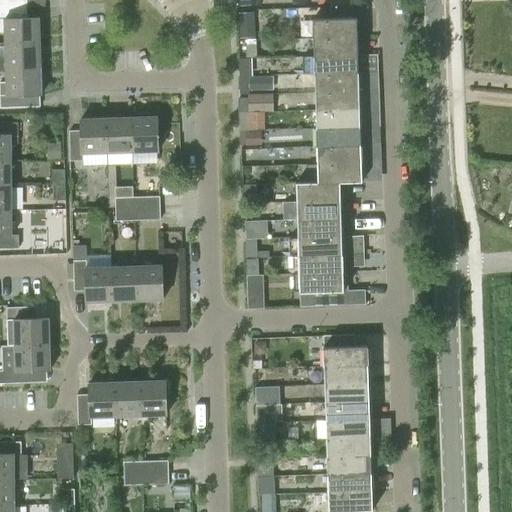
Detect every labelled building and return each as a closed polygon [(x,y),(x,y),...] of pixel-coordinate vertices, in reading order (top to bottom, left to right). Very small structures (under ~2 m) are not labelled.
[(0,0),(0,8),(27,8),(27,0),(0,0)] [(0,33),(6,33),(6,46),(40,45),(40,19),(28,19),(27,8),(0,8),(0,33)] [(313,19),(313,38),(357,37),(357,18),(313,19)] [(313,38),(314,56),(358,55),(357,37),(313,38)] [(243,39),(243,58),(256,58),(256,39),(243,39)] [(0,70),(7,70),(7,71),(41,70),(40,45),(6,46),(6,56),(0,56),(0,70)] [(314,56),(314,74),(358,73),(358,55),(314,56)] [(41,70),(7,71),(7,82),(0,82),(0,107),(0,108),(40,107),(40,96),(42,96),(41,70)] [(314,74),(315,93),(359,91),(358,73),(314,74)] [(315,93),(316,110),(359,108),(359,91),(315,93)] [(248,95),(248,112),(267,112),(267,94),(248,95)] [(316,110),(316,128),(360,126),(359,108),(316,110)] [(157,117),(131,118),(132,153),(158,152),(157,117)] [(131,118),(106,119),(107,154),(132,153),(131,118)] [(107,154),(106,119),(81,120),(82,132),(69,132),(70,162),(83,161),(82,155),(107,154)] [(0,161),(12,161),(11,144),(18,144),(18,123),(0,122),(0,161)] [(316,128),(317,146),(361,145),(360,126),(316,128)] [(261,131),(249,131),(249,146),(261,146),(261,131)] [(317,146),(317,164),(361,163),(361,145),(317,146)] [(0,161),(0,186),(12,186),(12,161),(0,161)] [(296,182),(296,183),(340,182),(362,182),(361,163),(317,164),(318,181),(296,182)] [(53,170),(53,186),(65,186),(65,170),(53,170)] [(296,183),(296,202),(341,200),(340,182),(296,183)] [(0,186),(0,211),(12,211),(12,186),(0,186)] [(65,186),(53,186),(53,200),(65,200),(65,186)] [(159,197),(130,198),(130,210),(160,209),(159,197)] [(115,199),(115,210),(130,210),(130,198),(115,199)] [(296,202),(297,219),(341,218),(341,200),(296,202)] [(160,209),(130,210),(131,221),(160,221),(160,209)] [(130,210),(115,210),(115,222),(131,221),(130,210)] [(12,211),(0,211),(0,249),(19,249),(19,236),(12,236),(12,211)] [(297,219),(297,237),(342,236),(341,218),(297,219)] [(252,257),(276,256),(275,220),(250,221),(252,257)] [(342,254),(342,236),(297,237),(288,238),(289,256),(298,256),(342,254)] [(298,256),(299,274),(343,272),(342,254),(298,256)] [(267,257),(251,258),(254,307),(270,306),(267,257)] [(112,302),(111,268),(86,269),(86,261),(73,262),(73,292),(86,291),(87,303),(112,302)] [(162,266),(136,267),(138,301),(163,300),(162,266)] [(136,267),(111,268),(112,302),(138,301),(136,267)] [(343,272),(299,274),(299,292),(314,292),(314,306),(349,306),(348,283),(343,283),(343,272)] [(15,322),(15,346),(51,345),(50,319),(36,319),(36,307),(6,309),(6,322),(15,322)] [(355,335),(323,336),(323,347),(324,367),(368,365),(367,345),(355,346),(355,335)] [(52,371),(51,345),(15,346),(16,372),(48,371),(52,371)] [(368,365),(324,367),(324,385),(369,383),(368,365)] [(166,380),(140,381),(142,417),(167,416),(166,380)] [(140,381),(115,382),(116,418),(142,417),(140,381)] [(116,418),(115,382),(89,383),(90,395),(77,395),(78,425),(91,425),(91,419),(116,418)] [(324,385),(325,403),(369,401),(369,383),(324,385)] [(286,384),(260,385),(263,434),(289,433),(286,384)] [(325,403),(326,421),(370,419),(369,401),(325,403)] [(326,421),(326,438),(371,437),(370,419),(326,421)] [(326,438),(327,457),(371,456),(371,437),(326,438)] [(0,481),(15,481),(15,456),(21,456),(21,442),(0,442),(0,481)] [(64,477),(80,477),(80,445),(65,445),(64,477)] [(327,457),(328,475),(372,473),(371,456),(327,457)] [(168,461),(140,462),(140,474),(168,473),(168,461)] [(124,462),(124,474),(140,474),(140,462),(124,462)] [(168,473),(140,474),(141,485),(169,484),(168,473)] [(328,475),(328,493),(373,492),(372,473),(328,475)] [(140,474),(124,474),(124,485),(141,485),(140,474)] [(0,481),(0,506),(15,506),(15,481),(0,481)] [(74,489),(62,490),(62,506),(75,505),(74,489)] [(373,492),(328,493),(329,511),(328,511),(361,511),(362,511),(373,510),(373,492)] [(261,496),(261,511),(274,511),(274,496),(261,496)]
